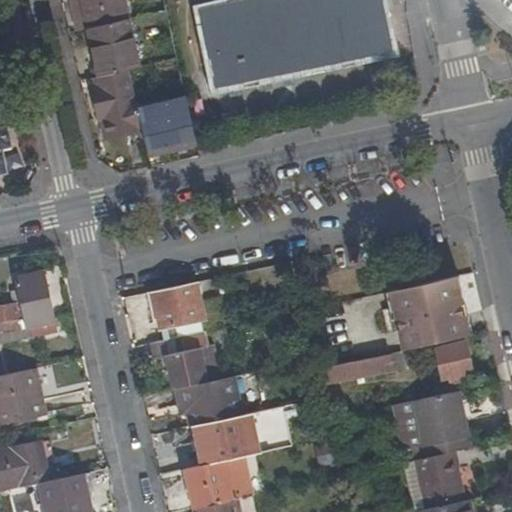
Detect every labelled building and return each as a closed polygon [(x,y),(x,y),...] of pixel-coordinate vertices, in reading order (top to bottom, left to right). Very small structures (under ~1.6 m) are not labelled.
[(118,0),(77,0),(78,1),(68,4),(74,31),(82,29),(88,28),(91,44),(86,45),(94,78),(95,87),(88,88),(83,89),(90,121),(96,120),(100,140),(134,133),(137,150),(152,147),(153,152),(188,145),(179,102),(179,101),(165,104),(130,111),(122,73),(132,71),(118,0)] [(192,8),(210,89),(388,52),(377,0),(277,0),(223,11),(221,2),(192,8)] [(88,28),(82,29),(86,45),(91,44),(88,28)] [(95,87),(94,78),(87,79),(88,88),(95,87)] [(152,147),(137,150),(138,156),(153,152),(152,147)] [(0,327),(9,326),(14,325),(14,328),(19,327),(21,337),(49,331),(38,271),(7,277),(9,289),(3,291),(5,302),(0,302),(0,327)] [(463,312),(455,273),(398,286),(403,310),(391,313),(395,327),(463,312)] [(188,279),(145,287),(153,326),(198,316),(188,279)] [(398,286),(386,289),(391,313),(403,310),(398,286)] [(395,327),(398,346),(405,345),(468,330),(463,312),(395,327)] [(0,327),(0,335),(12,333),(9,326),(0,327)] [(197,330),(151,339),(158,371),(166,369),(170,388),(214,378),(207,346),(202,347),(197,330)] [(459,339),(429,346),(436,374),(443,372),(446,384),(467,379),(465,370),(467,370),(459,339)] [(409,362),(405,345),(398,346),(318,365),(322,382),(393,365),(409,362)] [(308,356),(306,346),(290,350),(292,360),(299,358),(308,356)] [(308,356),(299,358),(305,384),(314,382),(310,367),(308,356)] [(47,363),(2,373),(11,418),(57,409),(47,363)] [(214,378),(170,388),(174,401),(179,399),(187,425),(190,424),(237,413),(227,375),(214,378)] [(451,389),(387,403),(402,462),(447,453),(465,449),(451,389)] [(237,413),(190,424),(200,464),(223,459),(253,452),(243,412),(237,413)] [(0,448),(0,488),(33,481),(48,477),(39,439),(0,448)] [(447,453),(402,462),(412,509),(419,508),(459,499),(447,453)] [(200,464),(180,468),(188,508),(232,498),(223,459),(200,464)] [(48,477),(33,481),(40,511),(86,511),(78,470),(48,477)] [(235,511),(232,498),(188,508),(189,511),(235,511)] [(459,499),(419,508),(420,511),(466,511),(463,498),(459,499)]
